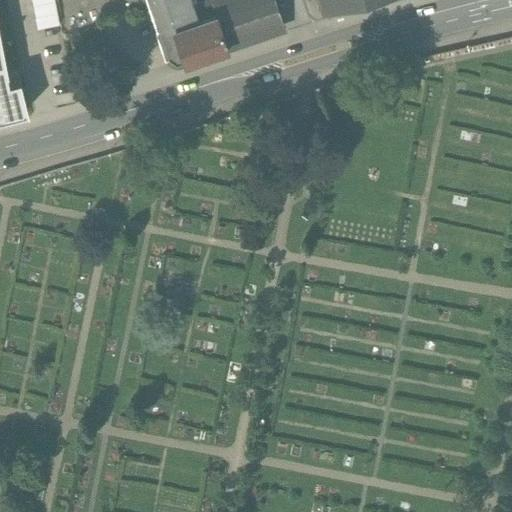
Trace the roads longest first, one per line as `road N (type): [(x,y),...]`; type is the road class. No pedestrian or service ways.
road 1 (primary): [(0,153),(308,57)]
road 2 (primary): [(308,57),(511,3)]
